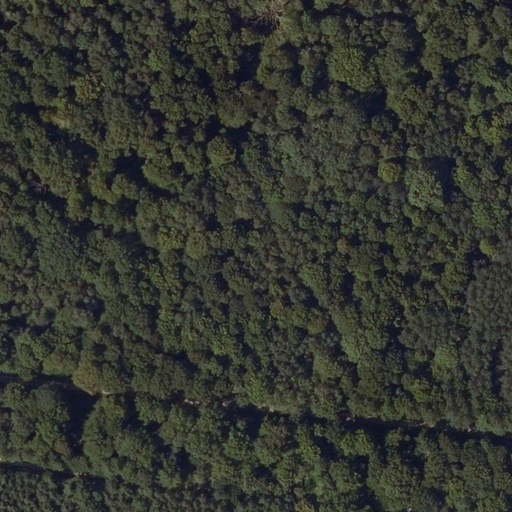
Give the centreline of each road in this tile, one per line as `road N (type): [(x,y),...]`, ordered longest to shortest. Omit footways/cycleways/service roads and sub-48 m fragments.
road 1 (track): [(511,36),(0,256)]
road 2 (track): [(0,385),(511,437)]
